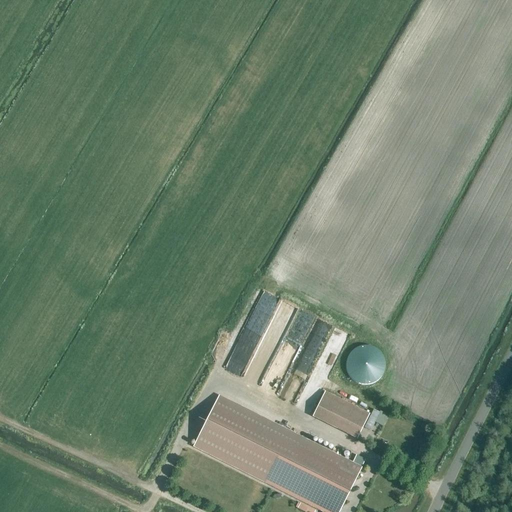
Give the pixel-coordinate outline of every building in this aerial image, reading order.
[(259,350),(291,366),(315,317),(305,312),(303,316),(298,313),(300,309),(293,306),(289,314),(287,313),(282,323),(274,319),(259,350)] [(345,353),(350,333),(335,329),(330,350),(345,353)] [(357,440),(370,414),(325,392),(312,417),(357,440)] [(338,511),(361,468),(218,396),(193,447),(322,511),(338,511)] [(376,409),(371,421),(386,427),(391,415),(376,409)] [(307,511),(316,511),(318,510),(302,502),(299,508),(307,511)]
